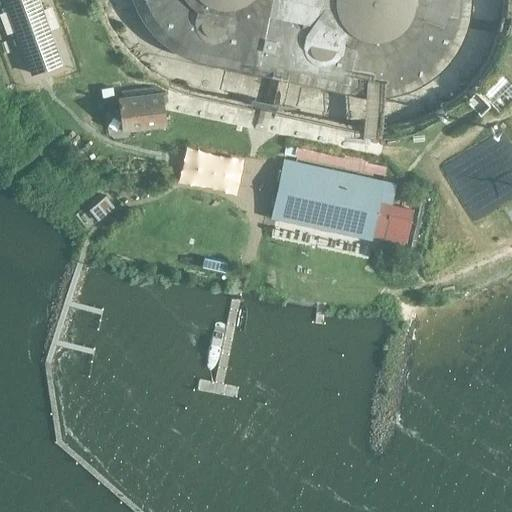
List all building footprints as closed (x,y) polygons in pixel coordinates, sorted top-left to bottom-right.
[(7,0),(34,73),(67,61),(44,0),(7,0)] [(95,0),(96,2),(98,8),(100,15),(103,20),(106,26),(109,32),(113,37),(116,43),(120,48),(124,53),(129,58),(133,62),(138,66),(143,71),(148,74),(154,78),(159,81),(165,85),(171,87),(174,80),(168,77),(163,74),(158,71),(153,68),(148,64),(143,61),(138,57),(134,52),(130,48),(126,43),(122,38),(119,33),(116,28),(113,23),(110,17),(108,12),(106,6),(104,0),(103,0),(95,0)] [(135,0),(137,4),(141,12),(145,20),(150,27),(156,33),(163,39),(169,45),(177,49),(185,54),(193,57),(201,59),(272,75),(270,86),(266,102),(266,103),(276,106),(279,106),(279,108),(281,109),(282,106),(286,91),(289,78),(360,94),(369,95),(378,95),(387,94),(396,93),(405,90),(413,87),(421,83),(429,79),(437,73),(443,67),(450,60),(455,53),(460,45),(464,37),(467,28),(470,19),(472,10),(472,0),(135,0)] [(511,0),(502,0),(502,3),(502,9),(501,16),(500,22),(496,35),(508,38),(511,39),(511,0)] [(389,122),(383,123),(383,134),(389,133),(396,132),(403,131),(409,130),(415,128),(422,126),(428,123),(434,120),(440,117),(446,114),(451,111),(457,107),(462,103),(467,98),(472,94),(477,89),(481,84),(485,79),(489,74),(493,68),(497,62),(500,57),(503,51),(505,44),(508,38),(496,35),(494,41),(492,48),(489,54),(486,60),(483,65),(479,71),(475,77),(471,82),(467,87),(462,91),(458,95),(453,98),(447,102),(442,105),(437,108),(431,111),(425,113),(419,116),(414,118),(407,119),(401,121),(395,122),(389,122)] [(164,90),(119,96),(123,131),(168,125),(164,90)] [(257,124),(256,130),(268,132),(269,126),(271,116),(272,111),(260,108),(259,114),(257,124)] [(438,156),(438,185),(468,185),(469,156),(438,156)] [(272,216),(272,217),(277,218),(373,239),(381,201),(389,203),(393,204),(398,182),(285,157),(272,215),(272,216)] [(106,195),(90,209),(99,220),(115,206),(106,195)]
